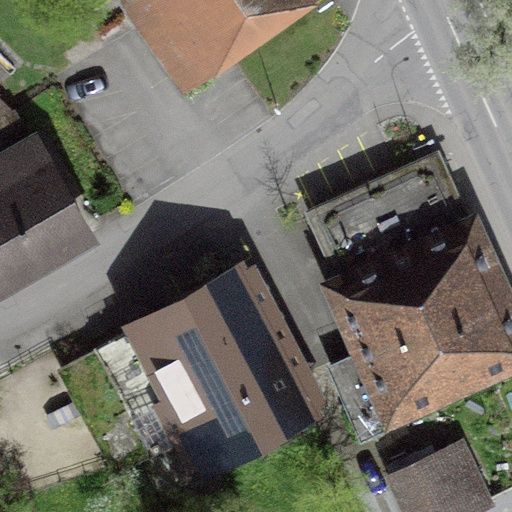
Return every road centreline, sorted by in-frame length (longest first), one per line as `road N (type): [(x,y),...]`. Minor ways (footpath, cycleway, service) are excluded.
road 1 (residential): [(432,0),(394,50),(262,172),(127,270),(0,333)]
road 2 (secondary): [(436,0),(511,166)]
